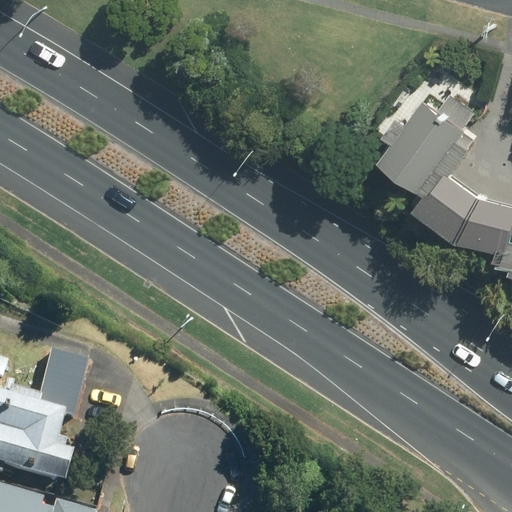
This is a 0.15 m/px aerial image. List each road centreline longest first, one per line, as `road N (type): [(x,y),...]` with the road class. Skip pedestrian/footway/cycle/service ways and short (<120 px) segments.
road 1 (primary): [(511,463),(0,134)]
road 2 (primary): [(0,43),(191,157),(511,370)]
